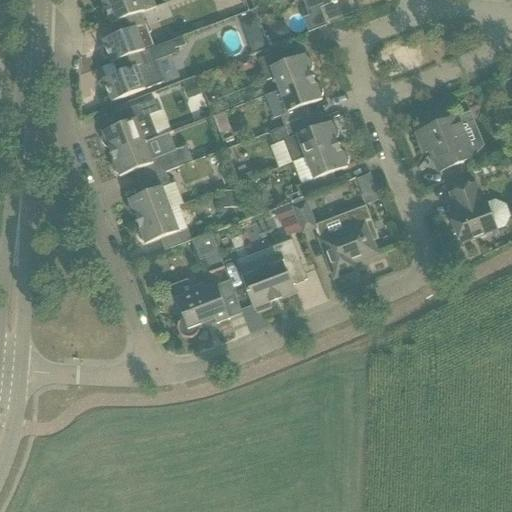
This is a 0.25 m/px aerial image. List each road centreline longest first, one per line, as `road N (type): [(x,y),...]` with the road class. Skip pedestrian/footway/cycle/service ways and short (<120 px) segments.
road 1 (residential): [(153,378),(201,369),(422,277),(418,235),(369,104)]
road 2 (residential): [(153,378),(64,137),(67,40)]
road 3 (residential): [(369,104),(502,52),(507,34),(496,14),(415,12)]
road 4 (tertiary): [(18,243),(31,0)]
road 5 (residential): [(19,372),(153,378)]
road 6 (residential): [(369,104),(353,45),(415,12)]
road 7 (tertiary): [(19,372),(18,243)]
